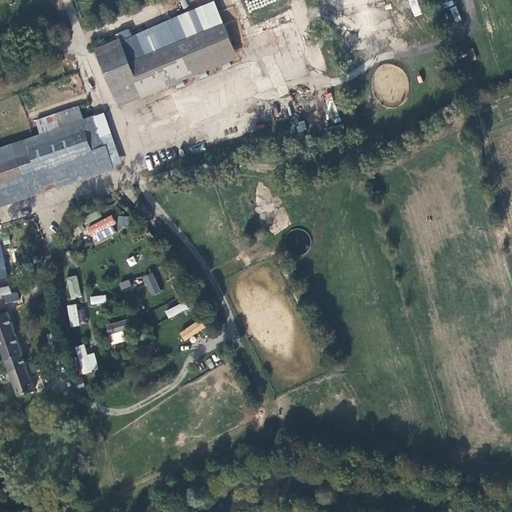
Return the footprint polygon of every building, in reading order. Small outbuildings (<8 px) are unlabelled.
[(134,24),(118,31),(121,35),(99,44),(99,45),(101,50),(103,50),(123,96),(240,47),(220,0),(138,35),(134,24)] [(408,0),(413,17),(421,15),(417,0),(408,0)] [(82,102),(39,117),(43,130),(0,145),(0,200),(88,171),(89,175),(116,166),(98,112),(87,116),(82,102)] [(127,227),(127,216),(118,215),(117,226),(127,227)] [(93,243),(117,232),(110,216),(86,226),(93,243)] [(0,293),(16,290),(7,254),(6,254),(4,241),(0,242),(0,293)] [(129,266),(136,264),(133,256),(126,259),(129,266)] [(152,272),(142,277),(151,296),(161,291),(152,272)] [(70,299),(81,297),(77,275),(65,277),(70,299)] [(127,278),(117,284),(122,291),(131,285),(127,278)] [(105,295),(90,296),(90,304),(106,303),(105,295)] [(164,310),(167,318),(188,310),(185,302),(164,310)] [(76,304),(66,305),(70,327),(80,325),(76,304)] [(36,388),(9,310),(0,313),(0,341),(4,352),(20,393),(36,388)] [(199,319),(178,333),(184,341),(205,328),(199,319)] [(127,322),(109,321),(108,344),(127,344),(127,322)] [(75,346),(80,373),(98,370),(94,352),(86,354),(85,344),(75,346)]
